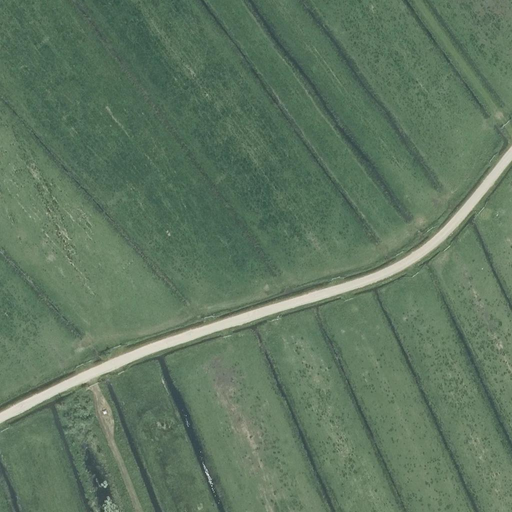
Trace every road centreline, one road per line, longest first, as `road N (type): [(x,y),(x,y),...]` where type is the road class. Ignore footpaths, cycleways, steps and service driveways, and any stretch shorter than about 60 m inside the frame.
road 1 (track): [(0,419),(141,352),(389,272),(441,235),(511,153)]
road 2 (track): [(511,132),(415,0)]
